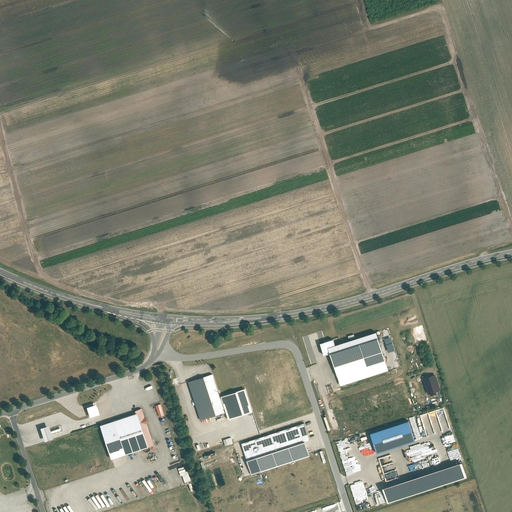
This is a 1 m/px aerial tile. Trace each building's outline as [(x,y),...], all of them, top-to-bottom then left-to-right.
[(385,360),(375,331),(334,344),(332,338),(319,342),(323,354),(329,352),(333,366),(362,357),(365,367),(385,360)] [(224,412),(212,373),(187,381),(200,420),(224,412)] [(440,390),(435,373),(422,377),(427,394),(440,390)] [(96,402),(84,407),(89,418),(100,415),(96,402)] [(97,423),(110,458),(149,445),(135,407),(129,409),(130,412),(97,423)] [(420,414),(426,436),(437,433),(437,434),(450,431),(444,408),(420,414)] [(415,439),(408,419),(370,432),(376,452),(415,439)] [(48,424),(38,427),(42,441),(52,438),(51,433),(61,430),(60,428),(50,431),(48,424)] [(310,440),(304,424),(243,444),(253,474),(309,455),(304,441),(310,440)] [(381,465),(385,481),(399,478),(395,462),(381,465)] [(386,502),(466,478),(461,462),(381,486),(386,502)] [(187,471),(180,473),(181,476),(182,476),(184,482),(190,480),(187,471)]
